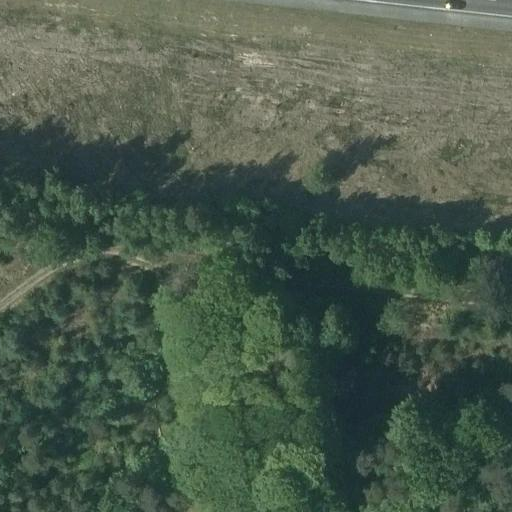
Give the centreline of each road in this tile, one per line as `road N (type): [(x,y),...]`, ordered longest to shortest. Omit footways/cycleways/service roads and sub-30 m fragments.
road 1 (track): [(511,304),(0,245)]
road 2 (track): [(234,272),(264,511)]
